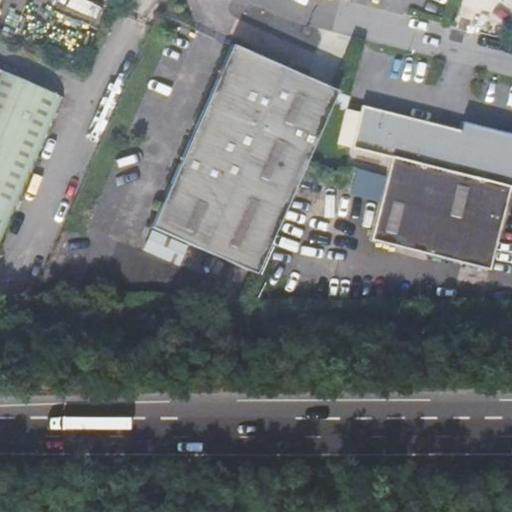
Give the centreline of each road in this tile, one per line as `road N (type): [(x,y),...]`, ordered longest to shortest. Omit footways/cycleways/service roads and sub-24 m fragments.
road 1 (trunk): [(511,436),(0,437)]
road 2 (unclassified): [(511,65),(280,0)]
